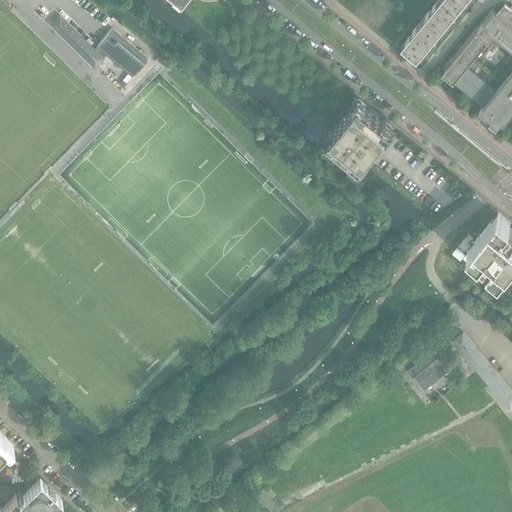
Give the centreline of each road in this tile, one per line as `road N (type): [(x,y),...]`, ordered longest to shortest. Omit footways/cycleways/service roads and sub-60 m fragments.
road 1 (tertiary): [(267,0),(511,204)]
road 2 (tertiary): [(511,164),(311,0)]
road 3 (residential): [(106,511),(0,408)]
